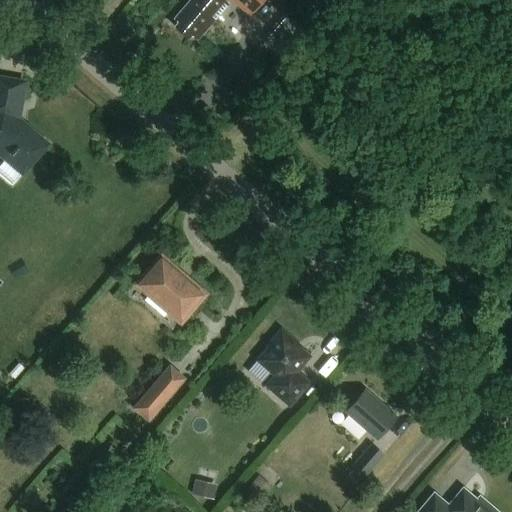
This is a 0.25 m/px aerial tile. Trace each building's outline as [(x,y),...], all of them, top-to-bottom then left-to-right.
[(195,41),(227,4),(222,0),(190,0),(173,20),(177,23),(173,28),(187,40),(190,37),(195,41)] [(263,0),(231,0),(250,16),(263,0)] [(23,176),(52,144),(21,117),(28,81),(0,75),(0,157),(4,161),(0,166),(0,170),(14,183),(21,175),(23,176)] [(161,259),(139,284),(150,293),(144,300),(164,317),(169,310),(180,319),(202,294),(161,259)] [(272,342),(256,360),(280,380),(271,390),(289,406),(310,382),(297,371),(310,356),(292,341),(293,339),(281,329),(271,341),(272,342)] [(168,363),(131,407),(148,421),(185,377),(168,363)] [(365,390),(346,411),(377,438),(395,417),(365,390)] [(370,443),(349,468),(362,480),(383,455),(370,443)] [(260,499),(271,487),(259,476),(248,488),(260,499)] [(215,496),(218,482),(196,477),(193,492),(215,496)] [(448,506),(434,493),(418,511),(497,511),(492,507),(489,511),(463,489),(448,506)]
